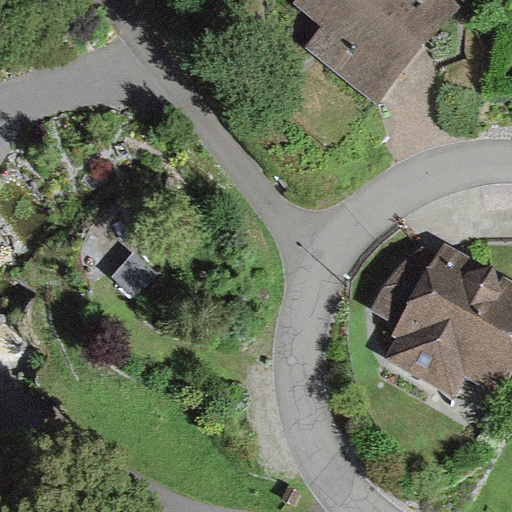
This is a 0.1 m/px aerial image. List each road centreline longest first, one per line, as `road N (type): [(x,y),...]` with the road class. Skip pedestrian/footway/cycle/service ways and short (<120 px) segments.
road 1 (residential): [(511,153),(384,189),(311,260),(291,344),(313,443),(365,511)]
road 2 (track): [(311,260),(105,0)]
